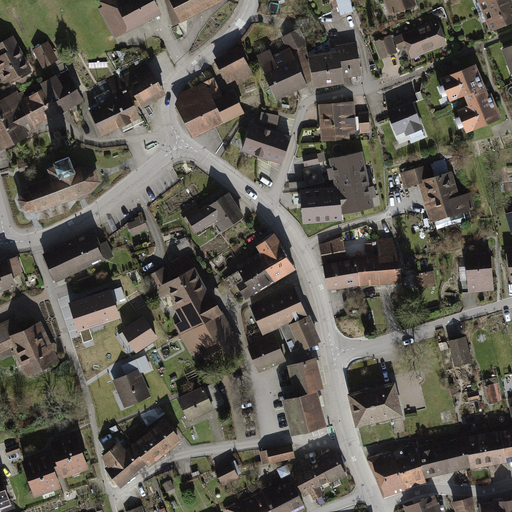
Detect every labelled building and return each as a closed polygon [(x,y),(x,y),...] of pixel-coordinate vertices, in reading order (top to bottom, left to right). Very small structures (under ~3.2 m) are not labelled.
[(154,0),(117,0),(100,9),(114,36),(161,12),(154,0)] [(174,0),(184,19),(220,0),(174,0)] [(338,0),(343,15),(356,11),(352,0),(338,0)] [(387,0),(393,15),(420,4),(417,0),(387,0)] [(511,0),(482,0),(496,30),(511,23),(511,0)] [(439,17),(382,38),(389,55),(411,46),(414,55),(449,42),(439,17)] [(307,44),(300,30),(283,38),(289,50),(290,52),(304,46),(307,44)] [(12,32),(0,39),(0,55),(13,80),(33,69),(12,32)] [(48,36),(35,44),(46,63),(59,56),(48,36)] [(511,42),(501,46),(510,71),(511,69),(511,42)] [(311,58),(316,86),(344,81),(343,77),(361,74),(356,43),(338,47),(339,53),(311,58)] [(270,51),(258,57),(277,96),(310,80),(307,63),(302,53),(307,51),(304,46),(290,52),(289,50),(273,58),(270,51)] [(240,49),(219,60),(230,84),(252,73),(240,49)] [(114,96),(90,109),(104,136),(143,116),(137,104),(164,90),(148,60),(106,81),(114,96)] [(478,63),(442,77),(452,101),(466,96),(470,105),(458,110),(468,133),(503,119),(493,93),(491,94),(478,63)] [(19,86),(0,95),(0,141),(3,140),(6,146),(31,133),(27,125),(53,112),(56,118),(85,103),(70,73),(62,77),(59,72),(41,81),(43,86),(24,95),(19,86)] [(183,108),(195,133),(242,111),(234,94),(224,99),(215,80),(182,96),(188,106),(183,108)] [(322,105),(325,140),(347,138),(346,132),(368,130),(367,116),(353,117),(352,102),(322,105)] [(413,104),(388,113),(398,137),(406,133),(408,136),(424,130),(413,104)] [(279,116),(263,112),(261,120),(277,124),(279,116)] [(252,124),(244,149),(282,162),(290,136),(252,124)] [(307,155),(309,166),(321,164),(318,152),(307,155)] [(305,220),(335,218),(334,210),(342,209),(343,212),(373,205),(361,153),(331,159),(339,191),(303,194),(305,220)] [(61,175),(28,187),(30,192),(22,196),(20,200),(23,208),(27,210),(32,208),(35,207),(37,211),(88,193),(99,180),(95,169),(79,166),(73,168),(69,158),(57,162),(61,175)] [(429,161),(400,168),(404,187),(423,182),(433,218),(468,209),(464,192),(456,194),(449,169),(433,174),(429,161)] [(195,204),(184,212),(195,229),(212,217),(221,231),(243,217),(227,192),(199,210),(195,204)] [(142,218),(129,223),(135,235),(147,229),(142,218)] [(45,252),(56,277),(111,254),(105,241),(99,244),(94,231),(45,252)] [(294,265),(274,232),(266,238),(286,270),(294,265)] [(342,237),(321,244),(324,259),(345,255),(342,237)] [(286,270),(266,238),(257,243),(262,252),(259,254),(265,262),(274,277),(286,270)] [(358,258),(325,264),(329,287),(359,282),(400,279),(398,260),(392,238),(379,239),(380,254),(357,256),(358,258)] [(16,252),(0,257),(0,293),(18,287),(14,275),(23,272),(16,252)] [(490,253),(468,255),(471,290),(493,288),(490,253)] [(265,262),(259,254),(229,273),(230,276),(224,279),(228,285),(236,280),(265,262)] [(188,256),(173,262),(206,323),(222,312),(212,292),(209,294),(188,256)] [(173,262),(149,275),(159,294),(170,288),(177,302),(175,304),(183,319),(175,323),(181,336),(206,323),(173,262)] [(275,279),(265,262),(236,280),(246,297),(275,279)] [(433,266),(417,268),(419,288),(436,286),(433,266)] [(109,283),(95,288),(98,296),(111,291),(109,283)] [(294,285),(251,304),(263,331),(280,324),(293,351),(318,340),(294,285)] [(87,295),(69,302),(80,327),(98,319),(87,295)] [(113,296),(102,301),(109,316),(120,311),(113,296)] [(206,323),(181,336),(191,352),(204,346),(212,362),(241,347),(222,312),(206,323)] [(154,315),(133,327),(147,352),(168,341),(154,315)] [(16,316),(0,323),(0,351),(0,352),(16,346),(24,364),(52,352),(36,317),(19,325),(16,316)] [(272,334),(249,344),(260,369),(283,358),(272,334)] [(464,337),(450,340),(455,363),(469,360),(464,337)] [(195,356),(199,364),(206,360),(201,352),(195,356)] [(126,375),(116,378),(126,404),(150,395),(141,372),(145,370),(140,357),(121,364),(126,375)] [(297,393),(285,396),(294,431),(324,424),(317,398),(314,388),(314,384),(321,382),(315,359),(290,365),(291,367),(297,393)] [(215,381),(180,396),(189,416),(224,401),(215,381)] [(391,382),(348,391),(355,420),(398,411),(391,382)] [(493,383),(485,384),(489,401),(497,400),(493,383)] [(476,391),(468,393),(470,399),(478,397),(476,391)] [(179,437),(164,418),(133,443),(147,461),(179,437)] [(511,427),(499,430),(504,457),(511,455),(511,427)] [(499,430),(465,436),(470,463),(504,457),(499,430)] [(52,450),(24,459),(35,490),(58,482),(56,475),(87,465),(76,431),(48,440),(52,450)] [(464,436),(441,440),(446,469),(469,465),(464,436)] [(147,461),(133,443),(125,450),(118,440),(102,453),(109,462),(105,464),(120,483),(147,461)] [(441,440),(417,445),(424,474),(446,469),(441,440)] [(291,443),(261,450),(264,461),(294,455),(291,443)] [(333,447),(317,454),(319,459),(329,478),(330,480),(346,472),(333,447)] [(388,450),(370,456),(379,478),(396,472),(388,450)] [(393,450),(389,452),(396,472),(401,487),(402,490),(426,482),(415,450),(395,457),(393,450)] [(307,458),(291,467),(304,492),(311,488),(314,495),(322,492),(317,484),(329,478),(319,459),(310,463),(307,458)] [(229,459),(215,467),(223,483),(238,476),(229,459)] [(279,469),(284,479),(293,475),(288,465),(279,469)] [(401,487),(396,472),(379,478),(384,493),(401,487)] [(0,505),(9,502),(0,473),(0,505)] [(271,480),(261,485),(262,490),(273,511),(292,511),(306,506),(293,479),(274,488),(271,480)] [(170,480),(164,483),(167,490),(173,487),(170,480)] [(273,511),(262,490),(224,509),(225,511),(273,511)] [(437,511),(431,494),(403,504),(406,511),(437,511)] [(474,511),(471,496),(453,501),(458,511),(474,511)] [(511,511),(511,497),(480,502),(480,511),(511,511)]
